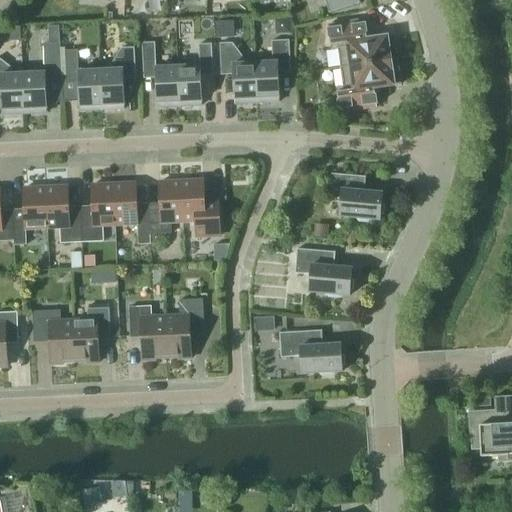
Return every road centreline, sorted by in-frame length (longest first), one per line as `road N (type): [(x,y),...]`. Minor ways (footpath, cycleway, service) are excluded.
road 1 (residential): [(0,408),(229,389),(232,270),(284,141)]
road 2 (residential): [(284,141),(0,149)]
road 3 (residential): [(381,370),(385,306),(431,205),(443,153)]
road 4 (residential): [(443,153),(284,141)]
road 5 (residential): [(443,153),(448,100),(425,0)]
road 6 (residential): [(381,370),(511,362)]
